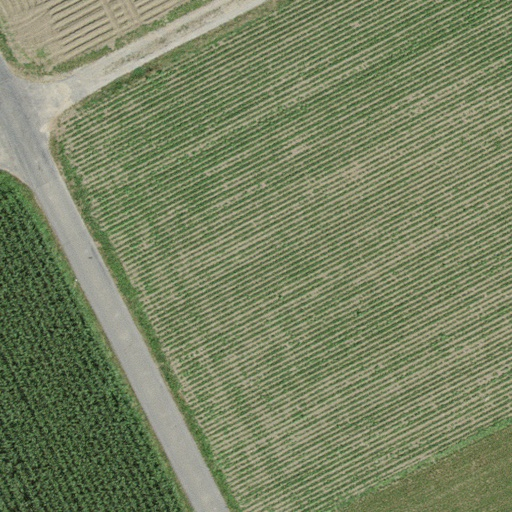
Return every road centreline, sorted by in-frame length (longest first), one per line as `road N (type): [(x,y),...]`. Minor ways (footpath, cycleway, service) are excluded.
road 1 (track): [(0,52),(226,511)]
road 2 (track): [(0,132),(255,0)]
